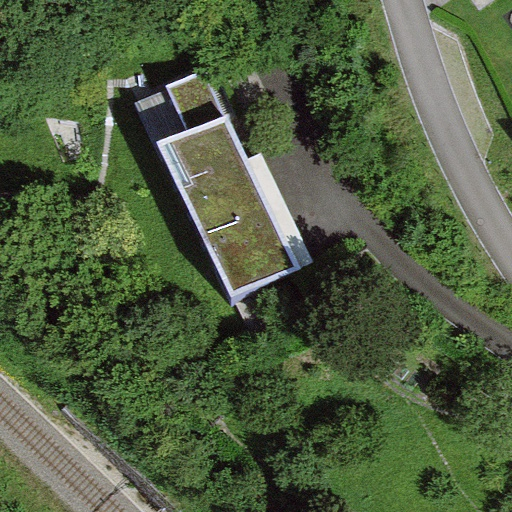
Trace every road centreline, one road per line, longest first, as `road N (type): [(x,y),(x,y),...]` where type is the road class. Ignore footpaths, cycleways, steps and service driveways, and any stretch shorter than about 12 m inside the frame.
road 1 (residential): [(511,350),(393,268),(328,189),(269,65)]
road 2 (residential): [(511,262),(455,161),(397,0)]
